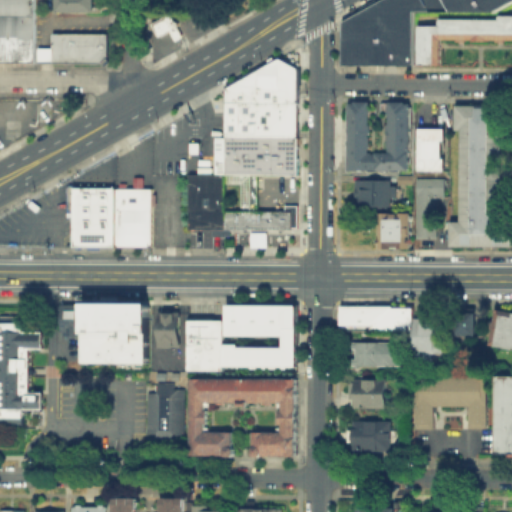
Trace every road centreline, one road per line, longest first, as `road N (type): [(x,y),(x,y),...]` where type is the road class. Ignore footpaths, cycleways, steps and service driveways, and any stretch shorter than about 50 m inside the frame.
road 1 (residential): [(0,475),(511,478)]
road 2 (secondary): [(0,180),(316,0)]
road 3 (tertiary): [(317,283),(320,0)]
road 4 (tertiary): [(0,275),(252,276)]
road 5 (residential): [(318,511),(317,283)]
road 6 (residential): [(321,83),(511,83)]
road 7 (residential): [(0,81),(101,84),(130,110)]
road 8 (tertiary): [(383,277),(299,266),(252,276)]
road 9 (tertiary): [(252,276),(299,283),(383,277)]
road 10 (tertiary): [(383,277),(511,277)]
